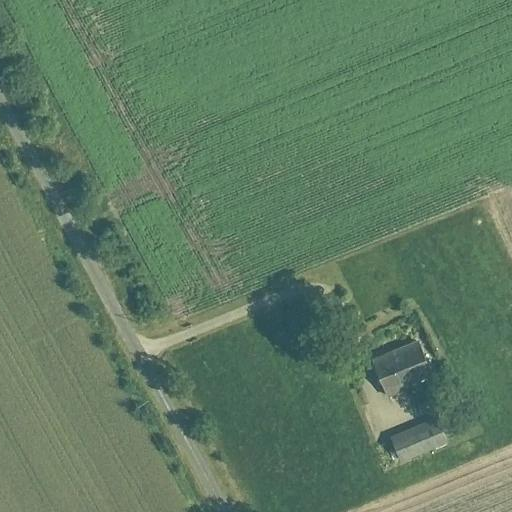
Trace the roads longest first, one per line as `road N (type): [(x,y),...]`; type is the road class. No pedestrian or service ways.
road 1 (residential): [(224,511),(0,101)]
road 2 (unknown): [(317,296),(147,368)]
